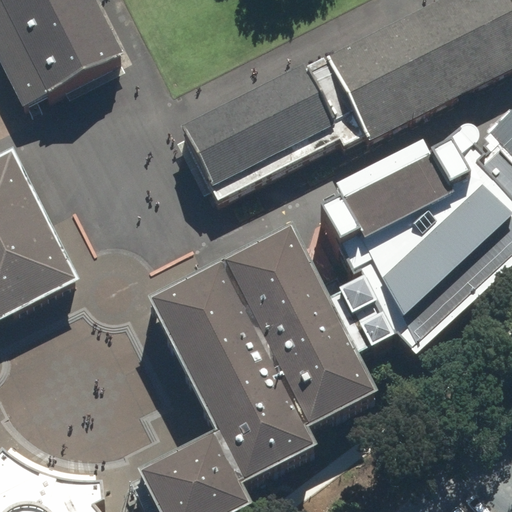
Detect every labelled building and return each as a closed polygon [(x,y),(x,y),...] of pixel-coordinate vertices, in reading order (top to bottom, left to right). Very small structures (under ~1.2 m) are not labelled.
[(0,0),(0,64),(23,108),(122,57),(92,0),(0,0)] [(511,0),(424,0),(167,122),(205,202),(340,138),(351,160),(511,82),(511,0)] [(370,297),(327,317),(375,401),(511,271),(511,117),(330,205),(370,297)] [(11,159),(0,164),(0,325),(77,285),(11,159)] [(140,485),(155,511),(246,511),(240,499),(316,456),(306,440),(375,401),(327,317),(281,236),(144,314),(217,442),(140,485)] [(100,511),(105,510),(102,493),(71,492),(51,485),(41,482),(24,473),(16,465),(7,457),(0,464),(0,511),(100,511)]
